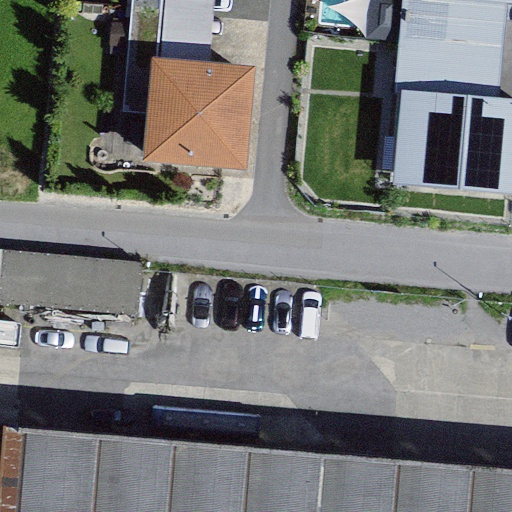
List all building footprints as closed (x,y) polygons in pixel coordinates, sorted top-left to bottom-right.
[(131,0),(124,110),(146,112),(149,59),(211,63),(212,40),(215,0),(131,0)] [(499,100),(508,4),(464,0),(404,0),(396,90),(404,91),(499,100)] [(251,69),(149,59),(146,112),(143,161),(243,169),(251,69)] [(511,195),(511,100),(499,100),(404,91),(396,185),(511,195)] [(157,266),(0,252),(0,306),(153,319),(157,266)] [(0,511),(511,511),(511,473),(0,429),(0,511)]
